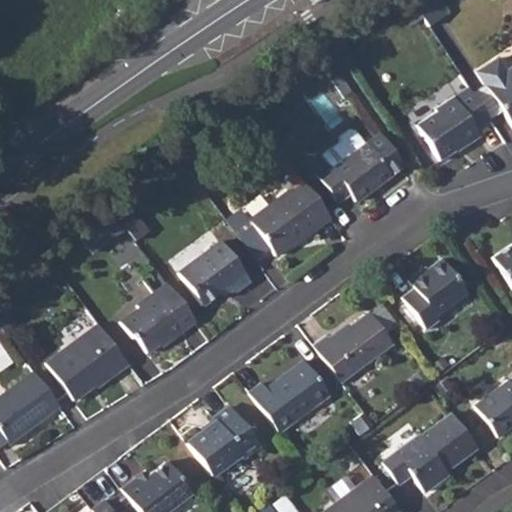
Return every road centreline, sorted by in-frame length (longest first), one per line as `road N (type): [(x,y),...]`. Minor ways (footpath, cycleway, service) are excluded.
road 1 (residential): [(0,499),(511,180)]
road 2 (secondary): [(0,174),(255,0)]
